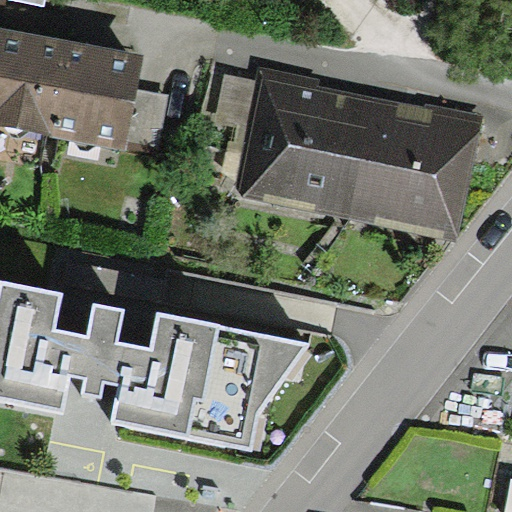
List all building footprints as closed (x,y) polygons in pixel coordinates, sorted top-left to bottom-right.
[(52,46),(0,36),(0,135),(32,143),(52,46)] [(128,64),(52,46),(32,143),(107,159),(128,64)] [(220,193),(333,220),(358,91),(243,67),(220,193)] [(467,113),(358,91),(333,220),(437,246),(467,113)] [(0,290),(0,395),(60,407),(65,375),(128,387),(121,422),(244,442),(250,413),(296,352),(0,290)]
